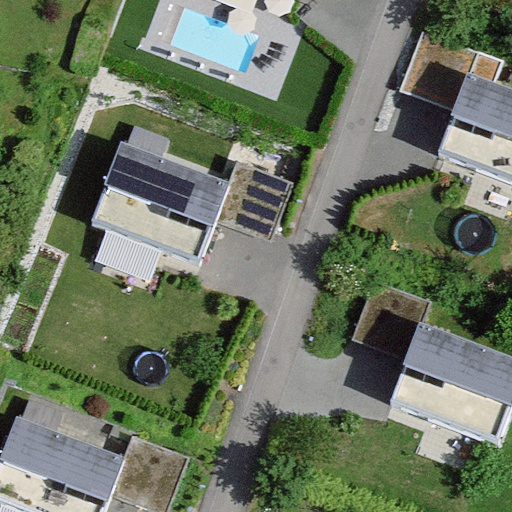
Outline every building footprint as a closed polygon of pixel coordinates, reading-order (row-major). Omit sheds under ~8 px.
[(459,117),(474,76),(482,57),(425,35),(402,95),(459,117)] [(459,117),(440,163),(511,191),(511,90),(474,76),(459,117)] [(115,144),(82,232),(196,276),(215,226),(230,188),(115,144)] [(230,188),(215,226),(271,247),(292,190),(237,169),(230,188)] [(407,362),(421,327),(430,306),(379,285),(357,342),(407,362)] [(407,362),(388,410),(502,456),(511,430),(511,363),(421,327),(407,362)] [(12,415),(0,446),(0,511),(2,511),(106,511),(110,502),(127,458),(12,415)] [(133,441),(127,458),(110,502),(135,511),(171,511),(190,462),(133,441)]
